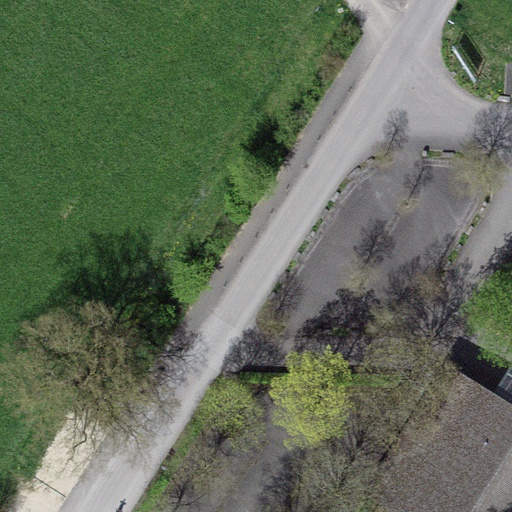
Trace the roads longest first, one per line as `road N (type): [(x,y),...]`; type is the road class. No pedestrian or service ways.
road 1 (residential): [(394,39),(99,511)]
road 2 (unclassified): [(394,39),(450,116),(511,120)]
